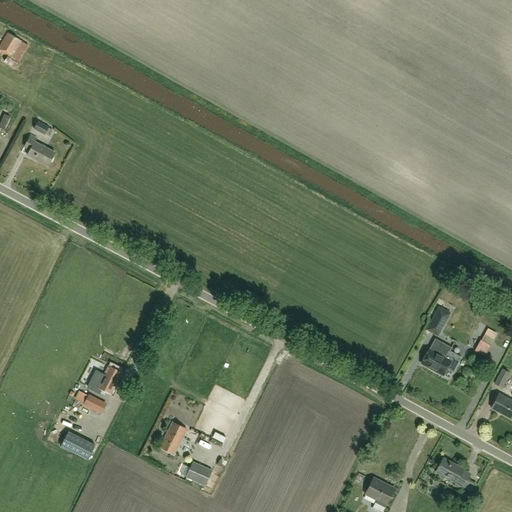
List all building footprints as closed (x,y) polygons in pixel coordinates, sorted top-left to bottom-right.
[(0,44),(0,51),(9,57),(19,40),(7,33),(0,44)] [(34,130),(40,133),(45,135),(48,129),(37,123),(34,130)] [(48,166),(55,153),(35,142),(36,139),(31,136),(25,147),(30,150),(28,155),(48,166)] [(427,329),(438,335),(442,326),(450,313),(439,308),(432,321),(427,329)] [(481,335),(475,346),(486,353),(492,341),(481,335)] [(429,349),(421,363),(443,375),(446,369),(453,372),(461,357),(448,350),(444,357),(429,349)] [(97,386),(111,393),(122,372),(108,365),(97,386)] [(494,384),(502,388),(509,373),(502,369),(494,384)] [(491,408),(511,419),(511,416),(511,400),(498,394),(491,408)] [(88,395),(83,404),(101,413),(105,405),(88,395)] [(160,447),(175,454),(187,428),(172,421),(160,447)] [(461,490),(468,478),(470,473),(463,469),(443,458),(435,471),(456,482),(454,486),(461,490)] [(185,478),(205,486),(212,470),(193,462),(185,478)] [(386,504),(394,489),(373,478),(365,494),(377,500),(386,504)] [(453,504),(461,507),(466,496),(459,493),(453,504)] [(382,511),(386,504),(377,500),(372,508),(379,511),(382,511)]
